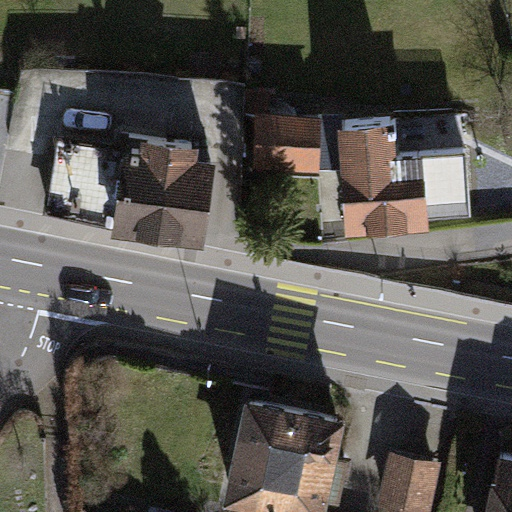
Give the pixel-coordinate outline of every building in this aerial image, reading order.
[(393,119),(333,123),(340,232),(426,227),(425,213),(470,210),(467,151),(395,156),(393,119)] [(44,210),(187,234),(201,149),(123,136),(121,150),(56,139),(44,210)] [(307,145),(248,146),(248,189),(308,189),(307,145)] [(317,511),(334,423),(232,403),(212,501),(264,511),(317,511)] [(439,511),(448,464),(386,453),(377,501),(434,511),(439,511)] [(511,511),(511,460),(497,458),(485,511),(511,511)]
